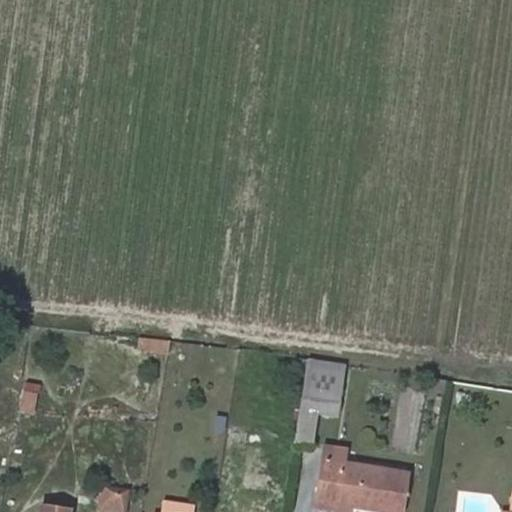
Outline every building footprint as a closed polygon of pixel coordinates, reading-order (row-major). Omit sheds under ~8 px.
[(139,334),(136,346),(168,353),(171,341),(139,334)] [(339,403),(345,364),(307,358),(301,398),(339,403)] [(22,389),(18,410),(34,413),(38,392),(22,389)] [(241,469),(245,432),(230,430),(226,468),(241,469)] [(325,447),(322,461),(345,464),(347,450),(325,447)] [(406,473),(345,464),(322,461),(315,505),(349,510),(351,502),(400,510),(406,473)] [(109,486),(104,485),(100,509),(105,510),(109,486)] [(105,510),(120,511),(124,511),(128,489),(109,486),(105,510)]
